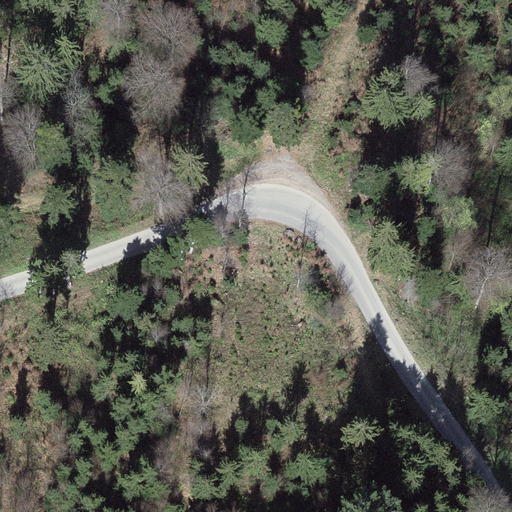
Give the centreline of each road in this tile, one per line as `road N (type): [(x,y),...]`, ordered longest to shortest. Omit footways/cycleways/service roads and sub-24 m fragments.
road 1 (unclassified): [(0,288),(242,204),(294,208),(340,252),(504,511)]
road 2 (track): [(0,205),(242,204)]
road 3 (track): [(377,320),(366,352),(369,400),(400,511)]
